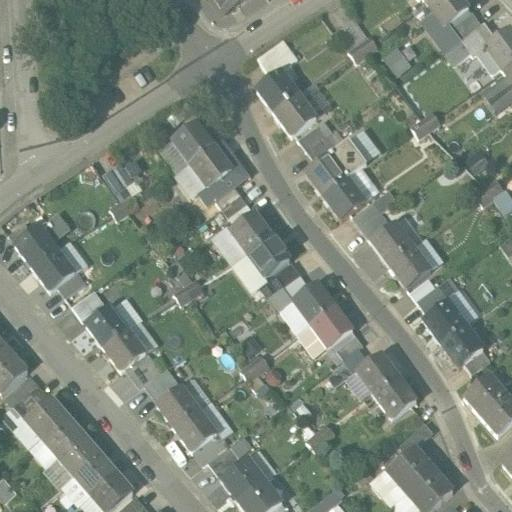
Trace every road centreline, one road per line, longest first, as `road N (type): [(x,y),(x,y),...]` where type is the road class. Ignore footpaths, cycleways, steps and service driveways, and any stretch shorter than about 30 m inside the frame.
road 1 (residential): [(209,61),(292,219),(434,396),(496,511)]
road 2 (residential): [(187,511),(0,295)]
road 3 (residential): [(21,179),(209,61)]
road 4 (residential): [(7,0),(21,179)]
